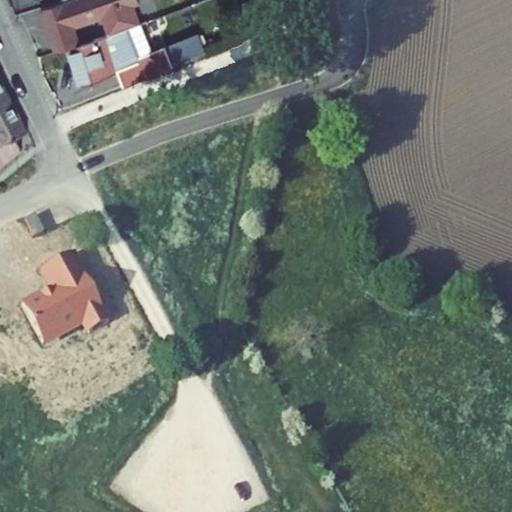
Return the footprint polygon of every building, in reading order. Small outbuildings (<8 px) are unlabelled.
[(63,0),(62,1),(41,8),(49,29),(51,28),(53,33),(51,36),(56,50),(70,46),(80,43),(74,25),(103,15),(110,34),(141,21),(134,3),(141,1),(140,0),(63,0)] [(80,43),(70,46),(81,84),(118,71),(123,85),(174,65),(165,45),(153,50),(143,22),(110,34),(106,35),(80,43)] [(16,137),(28,131),(0,75),(0,167),(22,149),(16,137)] [(36,215),(26,220),(34,237),(44,232),(36,215)] [(51,290),(19,305),(38,345),(80,325),(85,336),(105,326),(72,257),(42,271),(51,290)]
